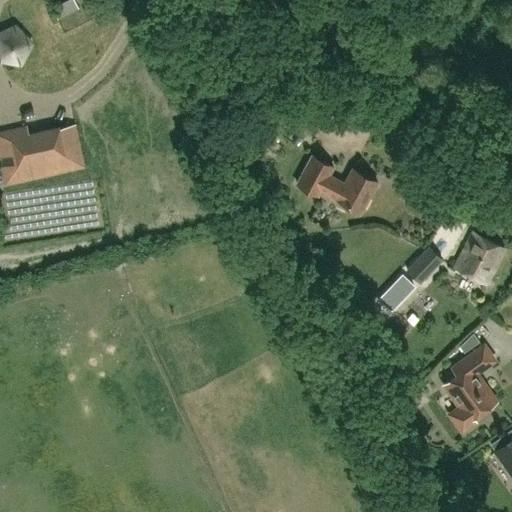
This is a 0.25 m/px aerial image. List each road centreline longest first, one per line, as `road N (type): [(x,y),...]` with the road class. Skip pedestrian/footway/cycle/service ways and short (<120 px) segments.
road 1 (residential): [(511,119),(289,0)]
road 2 (unknown): [(112,0),(73,87),(24,108),(0,104)]
